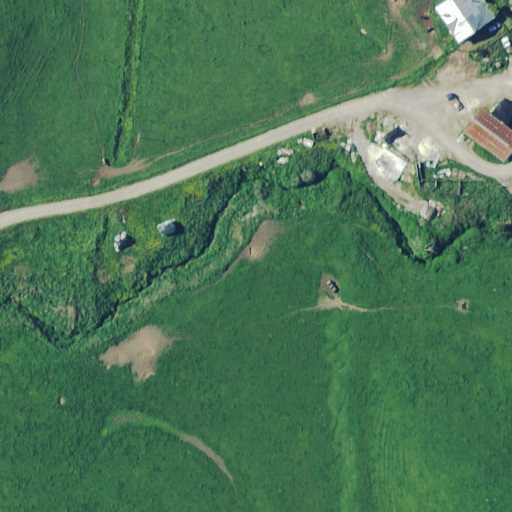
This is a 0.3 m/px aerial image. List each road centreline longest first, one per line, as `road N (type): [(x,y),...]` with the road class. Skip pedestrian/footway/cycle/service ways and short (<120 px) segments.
road 1 (track): [(0,224),(101,203),(367,102),(511,90)]
road 2 (track): [(390,101),(473,163),(511,170)]
